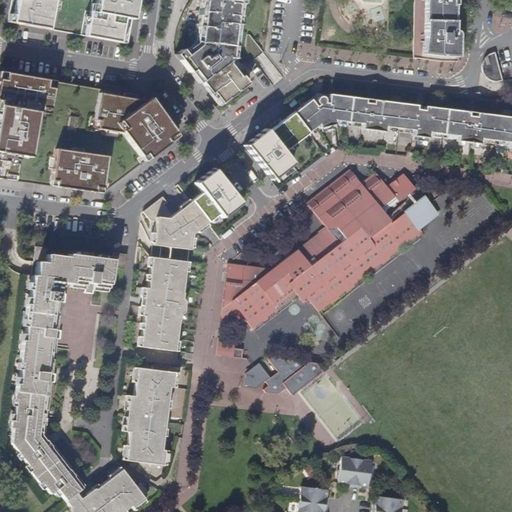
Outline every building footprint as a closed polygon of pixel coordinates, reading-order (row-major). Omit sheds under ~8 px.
[(10,0),(6,22),(127,44),(134,0),(10,0)] [(240,77),(229,64),(237,2),(240,1),(240,0),(203,0),(198,46),(186,55),(182,50),(175,55),(189,73),(193,71),(201,82),(211,94),(213,93),(222,104),(246,84),(246,83),(247,82),(242,76),(240,77)] [(424,0),(424,36),(422,55),(440,58),(456,58),(457,39),(457,34),(455,32),(453,30),(454,8),(454,5),(456,5),(455,0),(424,0)] [(481,67),(481,69),(481,71),(483,76),(485,78),(490,81),(494,82),(497,82),(502,80),(497,65),(494,52),(490,53),(486,56),(483,59),(481,63),(481,67)] [(0,178),(100,193),(176,136),(149,98),(0,71),(0,178)] [(198,84),(201,82),(193,71),(189,73),(198,84)] [(220,106),(222,104),(213,93),(211,94),(220,106)] [(310,99),(292,113),(307,133),(317,125),(319,128),(334,124),(334,120),(362,124),(361,129),(384,132),(385,127),(413,130),(412,135),(428,138),(429,132),(457,136),(457,141),(480,144),(481,139),(508,142),(508,148),(511,148),(511,118),(475,113),(474,117),(467,116),(468,112),(446,110),(423,107),(423,110),(416,109),(416,106),(373,100),(372,103),(365,103),(365,99),(328,94),(328,98),(321,97),(319,97),(317,98),(316,100),(316,102),(317,104),(315,106),(310,99)] [(420,229),(406,211),(391,222),(384,213),(415,189),(407,179),(402,174),(386,186),(375,172),(360,183),(349,169),(306,203),(325,227),(270,269),(228,263),(219,324),(236,326),(245,319),(254,330),(298,297),(302,301),(307,297),(320,314),(423,233),(420,229)] [(425,196),(406,211),(420,229),(439,214),(425,196)] [(166,203),(161,197),(142,212),(149,221),(152,221),(167,210),(164,206),(166,203)] [(139,347),(174,351),(178,316),(175,311),(176,302),(180,299),(185,262),(159,259),(160,247),(189,250),(191,235),(207,222),(191,201),(171,215),(167,210),(152,221),(155,221),(146,289),(143,288),(142,299),(144,299),(143,306),(141,306),(141,316),(143,317),(139,347)] [(66,500),(75,493),(84,486),(79,480),(75,475),(73,476),(68,470),(70,469),(52,446),(50,447),(40,435),(40,434),(41,433),(44,433),(46,419),(42,418),(43,410),(47,411),(50,383),(54,383),(55,374),(52,374),(53,360),(50,359),(50,353),(54,354),(56,339),(59,339),(60,331),(57,331),(61,303),(64,303),(65,295),(59,294),(59,286),(64,286),(64,283),(71,284),(71,288),(84,289),(84,293),(92,294),(93,290),(107,292),(110,267),(124,268),(126,254),(112,252),(111,260),(67,254),(66,258),(46,255),(46,248),(35,247),(33,262),(36,263),(34,276),(31,276),(10,442),(50,494),(56,490),(64,501),(66,500)] [(215,355),(232,358),(234,348),(235,344),(217,341),(215,355)] [(242,349),(234,348),(232,358),(241,359),(241,358),(242,349)] [(291,396),(322,372),(314,363),(296,360),(266,357),(277,372),(269,378),(264,382),(268,386),(263,390),(265,393),(278,394),(285,389),(291,396)] [(259,385),(264,382),(269,378),(258,363),(253,367),(246,373),(243,387),(256,388),(259,385)] [(158,415),(165,415),(168,388),(172,387),(174,373),(136,368),(133,397),(128,396),(126,411),(132,411),(131,417),(125,417),(124,431),(128,432),(125,460),(161,465),(163,451),(161,450),(164,421),(157,420),(158,415)] [(345,486),(352,487),(352,485),(354,470),(354,466),(355,458),(341,456),(337,483),(346,484),(345,486)] [(352,485),(352,487),(358,488),(358,485),(359,486),(367,487),(370,460),(355,458),(354,466),(354,470),(352,485)] [(115,473),(139,502),(143,499),(120,470),(115,473)] [(92,489),(85,494),(88,497),(82,502),(79,499),(75,493),(66,500),(64,501),(69,507),(68,511),(121,511),(129,506),(131,508),(139,502),(115,473),(94,489),(92,489)] [(300,486),(298,501),(306,502),(309,503),(324,505),(327,505),(327,499),(325,499),(325,497),(326,490),(300,486)] [(372,505),(371,511),(373,511),(379,511),(399,511),(402,500),(375,496),(374,505),(372,505)] [(326,511),(327,505),(324,505),(309,503),(306,502),(298,501),(296,511),(323,511),(324,511),(326,511)]
